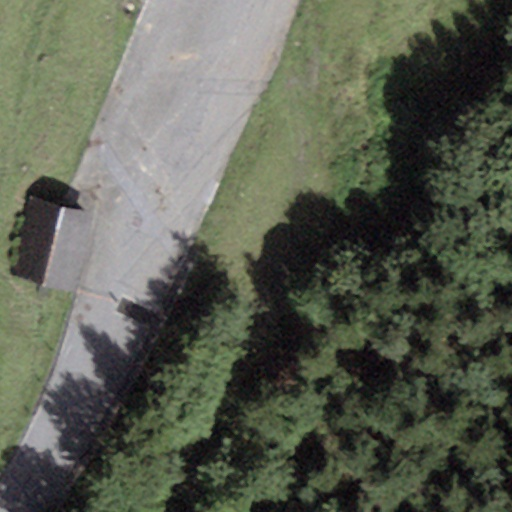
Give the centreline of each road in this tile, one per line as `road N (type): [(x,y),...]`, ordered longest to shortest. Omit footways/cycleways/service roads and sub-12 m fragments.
road 1 (unclassified): [(266,0),(69,430),(21,511)]
road 2 (track): [(171,511),(278,274),(310,161),(317,62),(269,0)]
